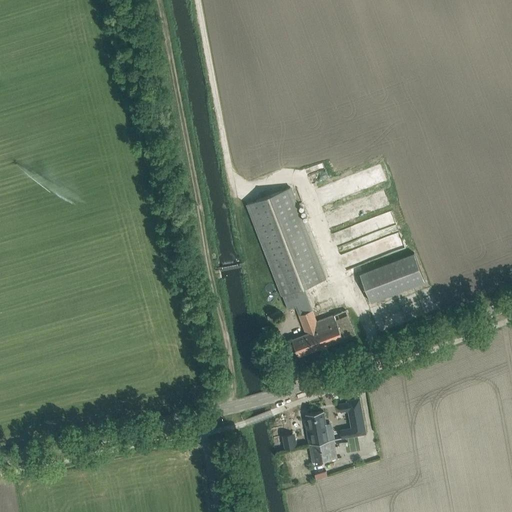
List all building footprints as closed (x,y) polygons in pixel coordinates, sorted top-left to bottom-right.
[(353,174),(331,183),(335,192),(357,183),(353,174)] [(288,308),(296,305),(299,315),(312,310),(304,287),(326,278),(291,187),(247,203),(288,308)] [(393,214),(332,232),(337,250),(399,232),(393,214)] [(399,237),(386,240),(390,251),(402,247),(399,237)] [(425,281),(414,253),(360,274),(371,302),(425,281)] [(406,307),(409,314),(423,308),(420,301),(406,307)] [(343,339),(334,314),(317,321),(312,310),(299,315),(306,333),(292,339),(299,356),(343,339)] [(355,334),(346,310),(334,314),(343,339),(355,334)] [(349,401),(341,402),(342,410),(350,408),(353,426),(342,428),(343,436),(366,432),(360,397),(348,399),(349,401)] [(307,414),(309,427),(307,427),(310,443),(328,439),(323,411),(307,414)] [(289,435),(280,437),(284,450),(292,447),(289,435)] [(310,443),(313,461),(332,458),(328,439),(310,443)] [(327,469),(315,473),(317,478),(328,475),(327,469)]
